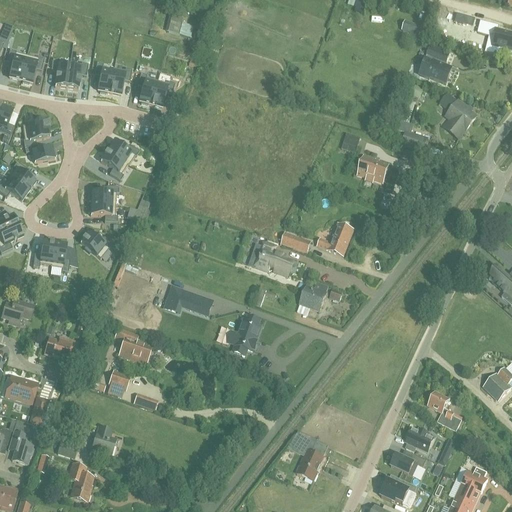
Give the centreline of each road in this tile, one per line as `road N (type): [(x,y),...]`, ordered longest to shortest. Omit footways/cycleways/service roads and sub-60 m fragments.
road 1 (unclassified): [(208,511),(486,162)]
road 2 (residential): [(348,511),(459,277)]
road 3 (residential): [(66,177),(29,220),(52,232),(73,230),(69,186)]
